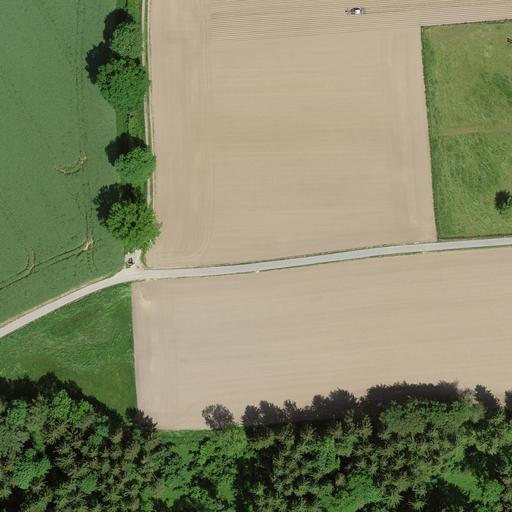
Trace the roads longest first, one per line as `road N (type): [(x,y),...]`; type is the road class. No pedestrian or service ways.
road 1 (unclassified): [(511,240),(133,275),(0,333)]
road 2 (track): [(133,275),(149,222),(147,0)]
